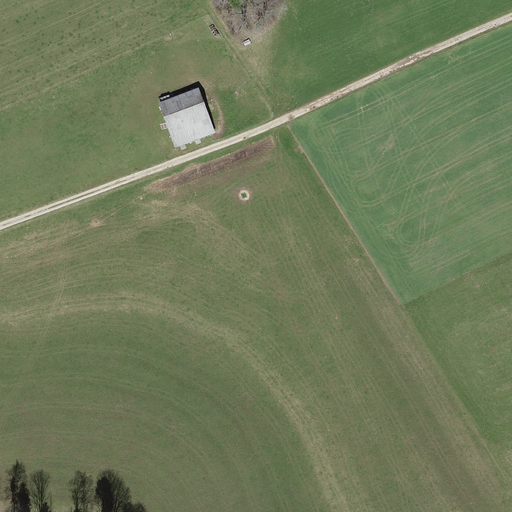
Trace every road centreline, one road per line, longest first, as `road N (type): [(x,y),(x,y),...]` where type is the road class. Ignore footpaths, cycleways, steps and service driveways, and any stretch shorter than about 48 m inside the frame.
road 1 (track): [(511,14),(215,147),(0,226)]
road 2 (track): [(201,0),(276,120)]
